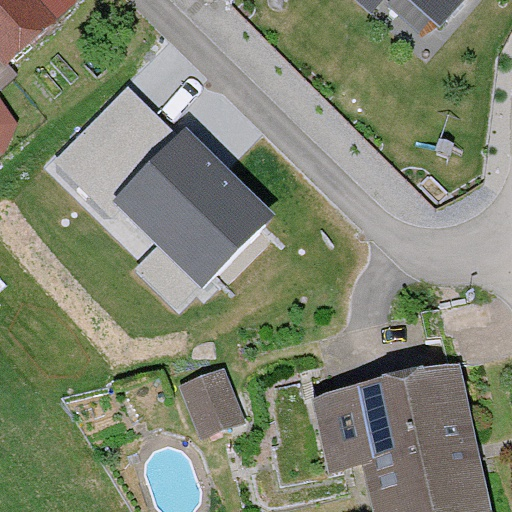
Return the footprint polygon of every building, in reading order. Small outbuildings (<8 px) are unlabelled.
[(0,0),(0,54),(11,67),(79,0),(0,0)] [(405,0),(451,38),(481,0),(405,0)] [(0,140),(23,128),(1,87),(0,87),(0,140)] [(268,214),(185,133),(118,200),(202,282),(268,214)] [(456,369),(320,401),(335,465),(367,458),(379,511),(474,511),(489,509),(456,369)] [(183,390),(202,442),(249,425),(230,372),(183,390)]
